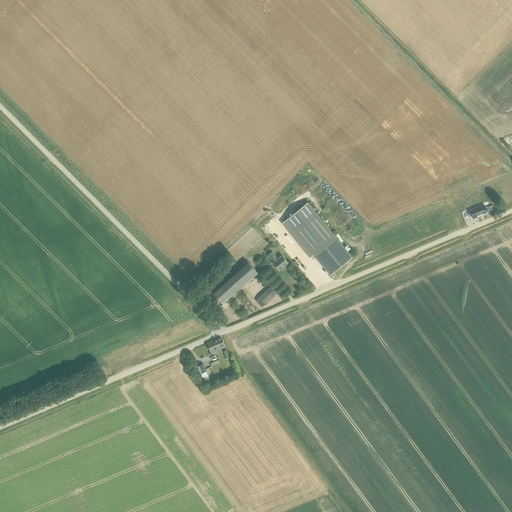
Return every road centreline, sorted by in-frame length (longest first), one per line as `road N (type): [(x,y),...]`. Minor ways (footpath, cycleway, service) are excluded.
road 1 (unclassified): [(221,333),(0,106)]
road 2 (unclassified): [(221,333),(511,210)]
road 3 (unclassified): [(0,426),(221,333)]
